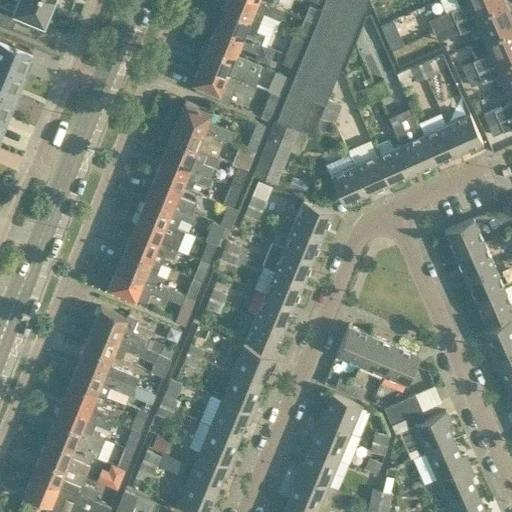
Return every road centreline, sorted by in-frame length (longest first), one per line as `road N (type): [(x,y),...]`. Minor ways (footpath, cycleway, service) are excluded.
road 1 (tertiary): [(0,338),(135,0)]
road 2 (residential): [(241,511),(357,237),(389,211)]
road 3 (residential): [(511,483),(389,211)]
